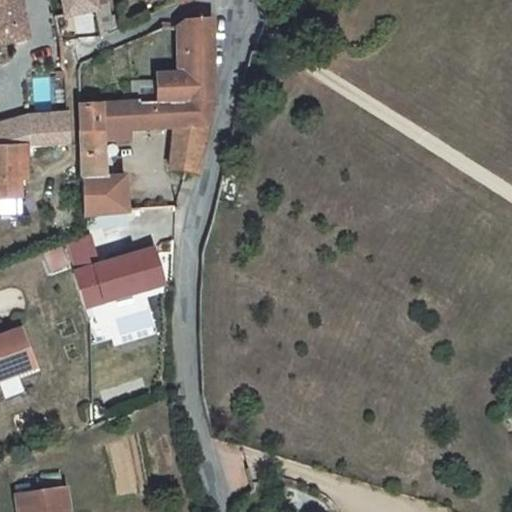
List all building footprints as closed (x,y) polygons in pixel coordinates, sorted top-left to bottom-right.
[(0,0),(0,45),(18,43),(11,0),(65,0),(72,40),(73,44),(104,40),(96,0),(0,0)] [(19,0),(11,0),(18,43),(27,42),(19,0)] [(105,0),(96,0),(104,40),(114,34),(111,19),(110,10),(107,7),(105,0)] [(157,79),(158,101),(213,98),(212,18),(184,21),(184,73),(157,75),(157,79)] [(133,80),(134,102),(158,101),(157,79),(133,80)] [(124,175),(111,177),(103,178),(101,141),(109,140),(128,139),(127,130),(174,128),(207,125),(213,98),(158,101),(134,102),(77,105),(78,143),(79,215),(126,212),(124,175)] [(27,116),(11,120),(12,145),(21,144),(28,145),(66,144),(65,109),(44,110),(44,115),(27,116)] [(11,120),(0,123),(0,145),(12,145),(11,120)] [(174,128),(170,169),(197,174),(207,125),(174,128)] [(101,141),(103,178),(111,177),(109,140),(101,141)] [(0,198),(20,197),(20,174),(21,144),(12,145),(0,145),(0,198)] [(147,251),(74,273),(83,307),(103,301),(106,312),(136,302),(133,292),(158,285),(147,251)] [(0,337),(0,381),(0,382),(0,380),(0,375),(14,370),(17,375),(33,369),(19,330),(0,337)] [(14,370),(0,375),(0,380),(0,382),(17,375),(14,370)] [(60,472),(40,475),(42,493),(62,490),(60,472)] [(16,496),(18,511),(68,511),(65,489),(62,490),(42,493),(16,496)]
